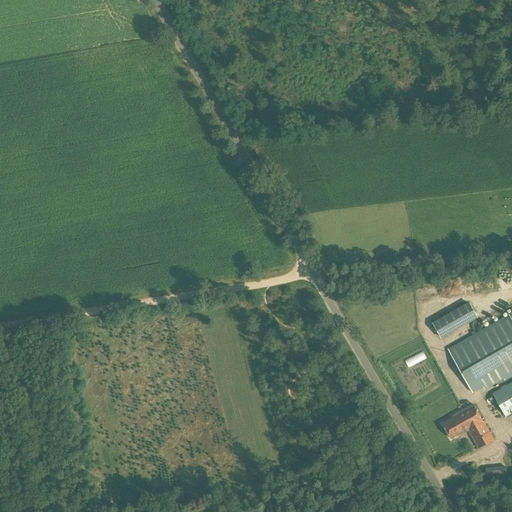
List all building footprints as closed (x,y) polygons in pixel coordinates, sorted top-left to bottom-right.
[(479,318),(471,303),(433,325),(442,340),(479,318)] [(489,388),(511,374),(511,312),(508,314),(447,347),(471,391),(486,383),(489,388)] [(511,382),(492,394),(505,417),(511,412),(511,382)] [(494,440),(474,405),(453,417),(453,418),(443,424),(451,438),(464,431),(465,432),(469,430),(479,449),(494,440)] [(487,480),(506,477),(505,466),(485,468),(487,480)]
